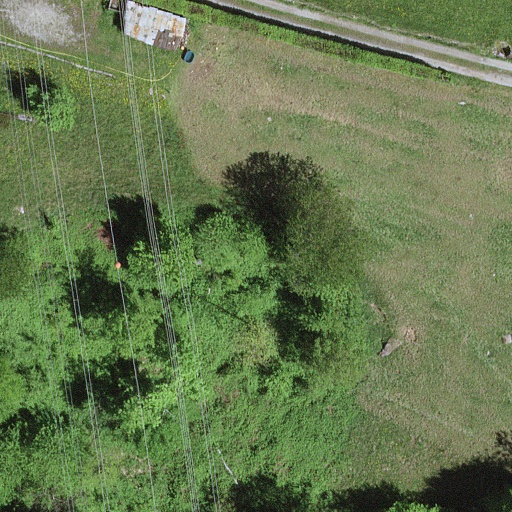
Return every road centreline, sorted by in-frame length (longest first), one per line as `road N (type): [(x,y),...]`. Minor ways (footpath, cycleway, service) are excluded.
road 1 (track): [(235,0),(511,73)]
road 2 (track): [(171,57),(37,0)]
